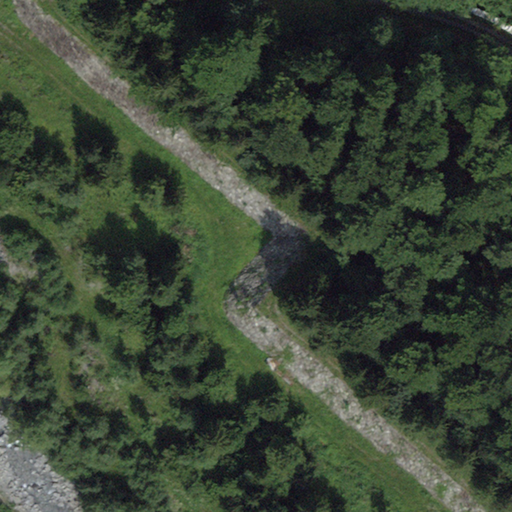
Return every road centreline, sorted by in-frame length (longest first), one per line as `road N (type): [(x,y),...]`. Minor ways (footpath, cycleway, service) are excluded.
road 1 (track): [(0,30),(218,202),(228,220),(213,287),(223,322),(260,363),(439,511)]
road 2 (unclassified): [(394,0),(450,14),(511,46)]
